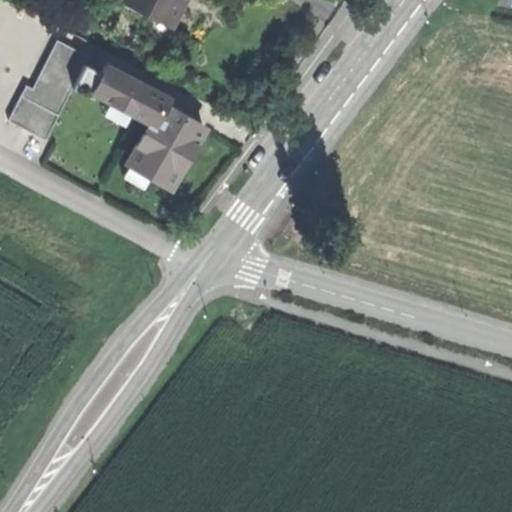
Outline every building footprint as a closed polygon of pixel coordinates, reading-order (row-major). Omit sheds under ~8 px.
[(130,0),(131,0),(174,22),(184,0),(130,0)] [(43,137),(85,54),(54,38),(29,86),(22,83),(4,117),(43,137)] [(139,111),(153,119),(162,103),(165,96),(106,65),(94,88),(139,111)] [(202,124),(162,103),(153,119),(150,125),(131,162),(172,183),(185,157),(202,124)] [(135,118),(150,125),(153,119),(139,111),(135,118)]
